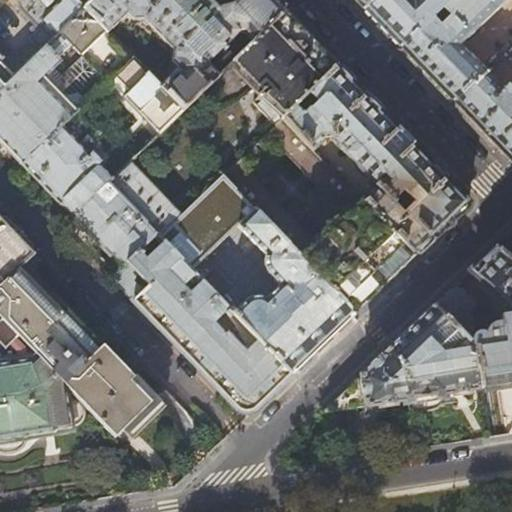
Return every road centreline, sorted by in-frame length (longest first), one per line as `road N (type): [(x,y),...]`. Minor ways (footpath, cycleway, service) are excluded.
road 1 (residential): [(506,199),(247,452)]
road 2 (residential): [(247,452),(0,191)]
road 3 (residential): [(511,456),(189,507)]
road 4 (residential): [(506,199),(312,0)]
